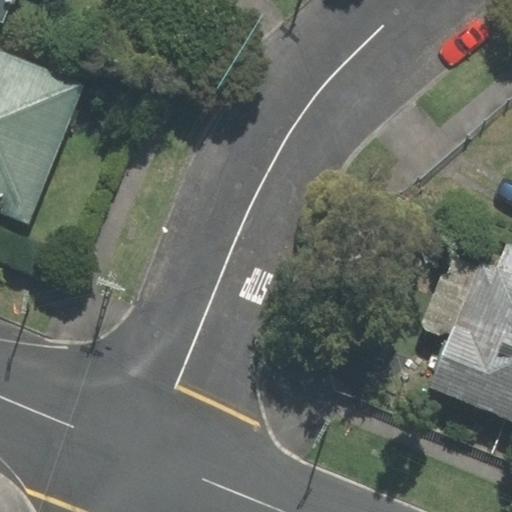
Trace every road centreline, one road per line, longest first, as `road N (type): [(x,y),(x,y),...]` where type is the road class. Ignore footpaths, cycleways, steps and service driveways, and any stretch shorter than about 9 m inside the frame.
road 1 (residential): [(139,454),(292,129),(338,70),(414,0)]
road 2 (residential): [(280,511),(139,454)]
road 3 (residential): [(139,454),(0,397)]
